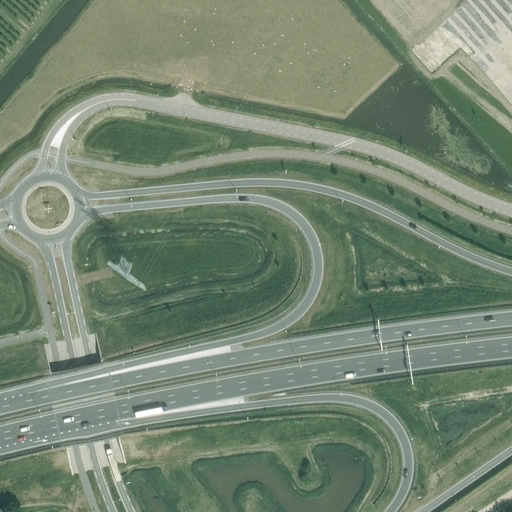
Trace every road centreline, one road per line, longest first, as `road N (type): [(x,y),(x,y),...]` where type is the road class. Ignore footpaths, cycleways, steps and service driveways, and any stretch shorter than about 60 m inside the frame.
road 1 (trunk): [(81,212),(266,201),(306,226),(318,258),(314,286),(278,327),(48,385),(29,400)]
road 2 (trunk): [(511,318),(241,357),(29,400)]
road 3 (trunk): [(511,272),(323,190),(262,183),(80,196)]
road 4 (tertiary): [(90,106),(125,99),(329,138),(388,155),(511,211)]
road 5 (trunk): [(118,410),(511,347)]
road 6 (trunk): [(118,410),(360,400),(384,413),(405,444),(406,480),(390,511)]
road 7 (tertiary): [(130,511),(105,441),(62,237)]
road 8 (tertiary): [(46,240),(90,447),(112,511)]
road 9 (trunk): [(0,437),(118,410)]
